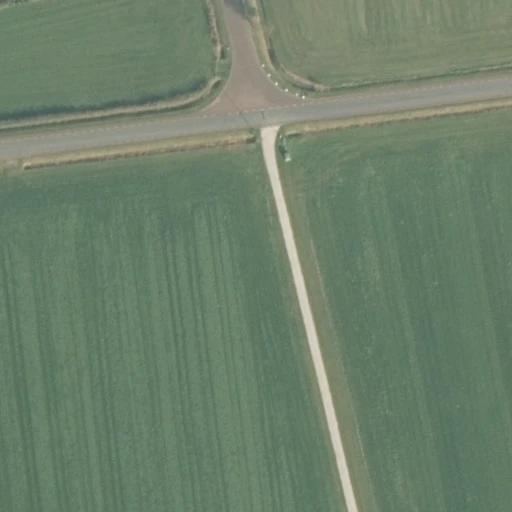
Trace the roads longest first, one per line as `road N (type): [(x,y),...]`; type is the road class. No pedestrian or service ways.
road 1 (tertiary): [(0,152),(261,120)]
road 2 (tertiary): [(261,120),(511,89)]
road 3 (unclassified): [(261,120),(233,0)]
